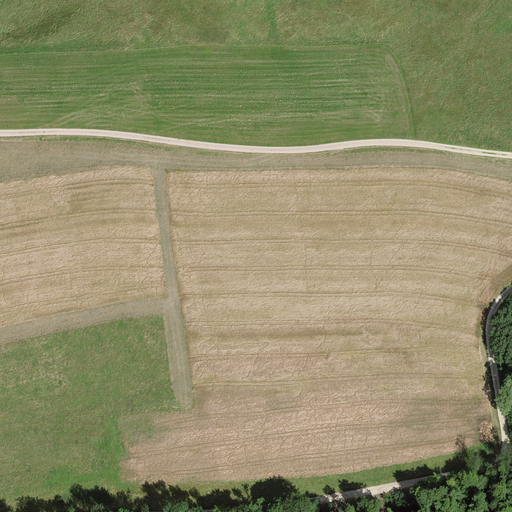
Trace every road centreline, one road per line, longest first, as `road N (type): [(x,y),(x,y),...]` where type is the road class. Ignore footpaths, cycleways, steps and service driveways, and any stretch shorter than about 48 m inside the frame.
road 1 (track): [(0,133),(82,132),(249,152),(389,142),(511,156)]
road 2 (track): [(233,511),(507,463)]
road 3 (track): [(507,463),(487,327),(496,301),(511,287)]
